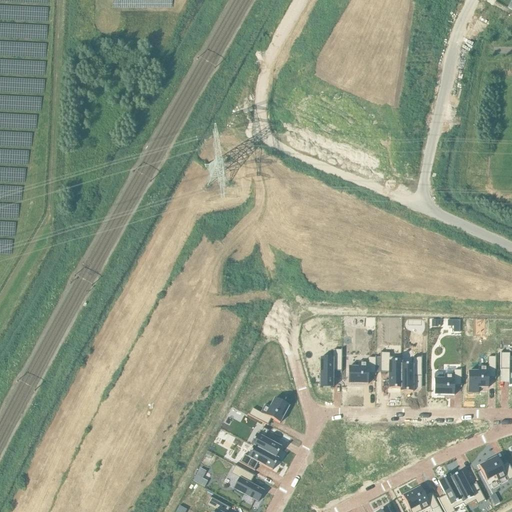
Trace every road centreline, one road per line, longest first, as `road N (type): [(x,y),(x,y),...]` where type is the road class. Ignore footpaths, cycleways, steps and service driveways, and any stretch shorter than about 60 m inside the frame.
road 1 (unclassified): [(312,413),(250,200),(268,62),(302,0)]
road 2 (residential): [(471,0),(450,48),(420,208)]
road 3 (unknown): [(322,386),(347,345),(368,334),(511,339)]
road 4 (residential): [(511,414),(312,413)]
road 5 (residential): [(511,427),(335,511)]
road 6 (unclassified): [(420,208),(288,152)]
